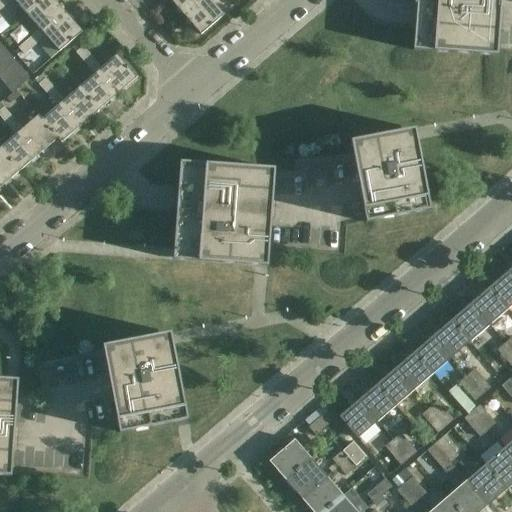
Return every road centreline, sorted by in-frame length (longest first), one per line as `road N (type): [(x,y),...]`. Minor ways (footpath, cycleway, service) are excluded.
road 1 (residential): [(182,490),(511,205)]
road 2 (residential): [(0,259),(191,95)]
road 3 (residential): [(191,95),(303,0)]
road 4 (residential): [(191,95),(108,0)]
